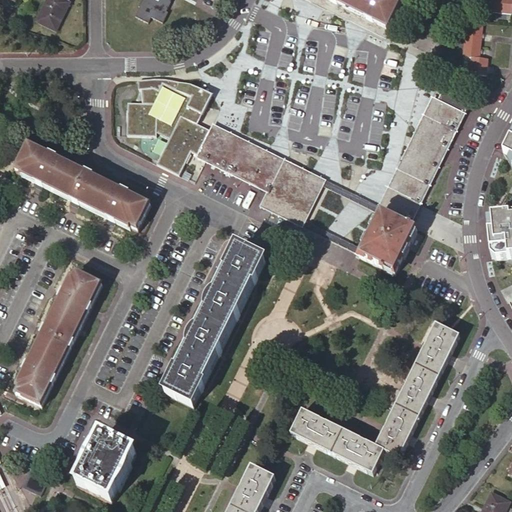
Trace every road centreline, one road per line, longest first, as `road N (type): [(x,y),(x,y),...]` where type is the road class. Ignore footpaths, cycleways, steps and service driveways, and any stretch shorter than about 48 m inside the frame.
road 1 (residential): [(202,58),(222,86),(320,133),(337,128),(369,54),(268,0)]
road 2 (residential): [(174,192),(214,211),(118,408),(78,389)]
road 3 (residential): [(511,346),(486,307),(469,217),(476,169),(511,101)]
road 4 (residential): [(97,66),(101,157),(174,192)]
road 5 (residential): [(132,276),(78,389)]
road 6 (unknown): [(470,233),(357,183)]
